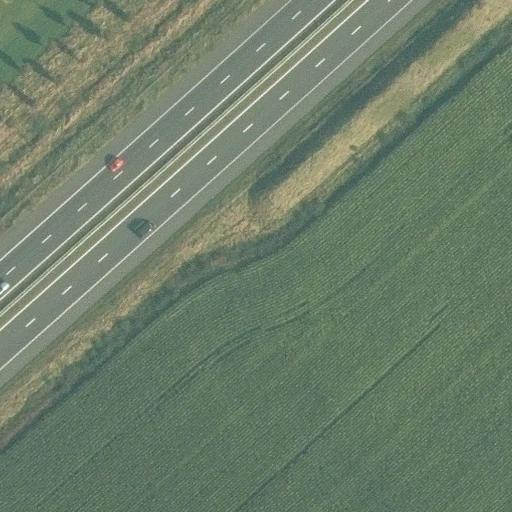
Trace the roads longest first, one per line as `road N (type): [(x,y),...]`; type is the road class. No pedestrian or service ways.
road 1 (motorway): [(0,349),(388,0)]
road 2 (motorway): [(311,0),(0,282)]
